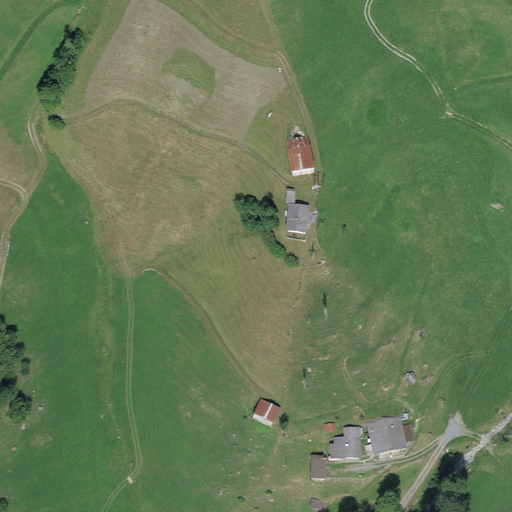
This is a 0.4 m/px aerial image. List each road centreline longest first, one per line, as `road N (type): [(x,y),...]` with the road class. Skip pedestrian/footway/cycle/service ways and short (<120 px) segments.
road 1 (track): [(0,275),(6,230),(38,173),(35,112),(77,120),(116,100),(138,103),(240,143),(289,184),(316,181),(313,134),(283,61),(220,29),(187,0)]
road 2 (track): [(388,404),(295,422),(240,370),(188,295),(158,268),(141,267),(129,279),(125,402),(139,462),(104,511)]
road 3 (track): [(511,146),(444,108),(430,77),(375,31),(370,0)]
road 4 (track): [(418,412),(388,404),(425,278)]
road 5 (track): [(330,511),(450,430)]
road 6 (track): [(399,461),(439,375),(468,349)]
road 7 (track): [(454,424),(511,312)]
